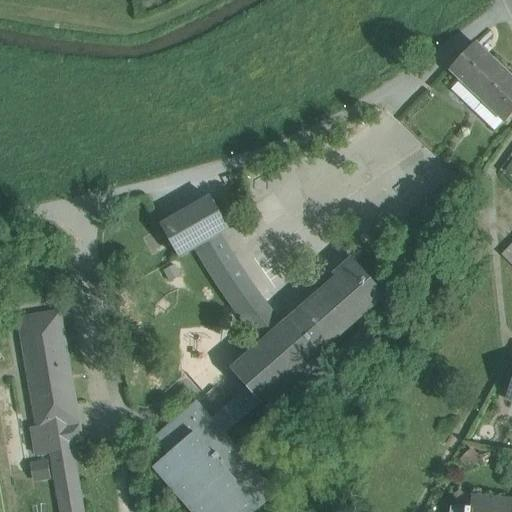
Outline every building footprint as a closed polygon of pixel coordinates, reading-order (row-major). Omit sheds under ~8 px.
[(509,76),(476,45),(452,71),(484,102),(509,76)] [(511,79),(509,76),(484,102),(507,123),(511,117),(511,79)] [(448,181),(407,216),(419,229),(459,194),(448,181)] [(212,199),(163,228),(180,258),(197,248),(221,235),(230,230),(212,199)] [(236,259),(221,235),(197,248),(207,265),(221,287),(235,308),(249,326),(265,345),(285,327),(271,309),(257,290),(247,277),(236,259)] [(511,247),(502,255),(511,265),(511,247)] [(265,345),(234,372),(249,390),(261,403),(262,405),(294,377),(301,383),(318,367),(313,360),(386,297),(355,261),(336,277),(339,280),(285,327),(265,345)] [(38,456),(51,454),(61,511),(84,511),(73,442),(82,441),(60,314),(21,320),(39,428),(33,429),(38,456)] [(213,421),(197,404),(157,439),(171,456),(156,469),(157,471),(157,470),(193,511),(257,511),(260,510),(259,509),(276,494),(224,435),(261,403),(249,390),(213,421)] [(511,511),(511,500),(477,497),(476,511),(452,508),(451,511),(511,511)]
